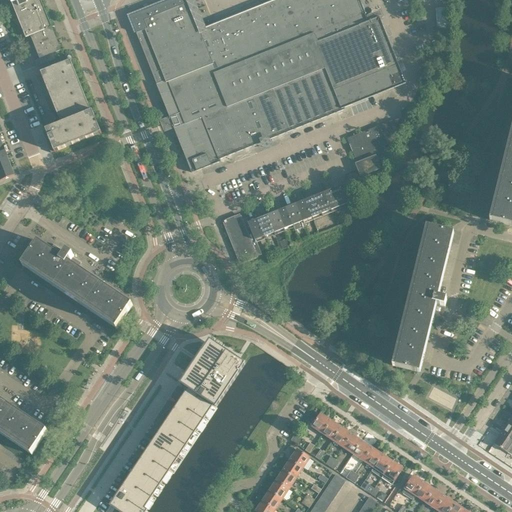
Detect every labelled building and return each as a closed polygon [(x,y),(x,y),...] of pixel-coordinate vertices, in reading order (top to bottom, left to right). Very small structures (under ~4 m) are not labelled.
[(11,0),(12,2),(17,0),(37,52),(39,51),(42,57),(35,60),(61,50),(41,0),(11,0)] [(378,20),(370,24),(360,0),(275,0),(222,21),(198,31),(185,0),(170,0),(152,7),(152,8),(133,15),(131,19),(137,33),(136,33),(192,172),(221,161),(220,159),(345,109),(343,108),(403,82),(378,20)] [(449,40),(447,16),(435,17),(437,41),(449,40)] [(423,58),(427,67),(442,60),(439,52),(423,58)] [(47,62),(45,56),(34,61),(37,66),(47,62)] [(46,130),(43,131),(51,153),(55,152),(56,151),(100,134),(102,133),(93,111),(91,111),(89,107),(71,62),(72,61),(71,60),(41,72),(42,73),(63,126),(60,127),(59,124),(47,129),(46,130)] [(406,129),(401,118),(348,139),(349,144),(350,143),(358,163),(357,163),(362,176),(381,168),(377,158),(388,154),(385,145),(397,140),(395,133),(406,129)] [(511,129),(492,213),(495,214),(493,221),(511,225),(511,129)] [(8,156),(8,155),(0,158),(0,169),(11,165),(7,156),(8,156)] [(15,175),(11,165),(0,169),(0,180),(0,181),(15,175)] [(352,204),(344,185),(335,188),(343,208),(352,204)] [(343,208),(335,188),(326,192),(334,212),(343,208)] [(334,212),(326,192),(316,196),(324,216),(334,212)] [(76,200),(70,196),(66,202),(75,208),(80,202),(76,200)] [(324,216),(316,196),(306,200),(314,220),(324,216)] [(314,220),(306,200),(297,203),(305,223),(314,220)] [(288,207),(296,227),(297,230),(306,226),(305,223),(297,203),(288,207)] [(296,227),(288,207),(278,211),(287,231),(296,227)] [(287,231),(278,211),(269,215),(277,234),(287,231)] [(277,234),(269,215),(259,218),(268,238),(277,234)] [(258,257),(257,256),(262,255),(257,243),(257,242),(249,223),(248,224),(245,225),(241,216),(224,223),(223,223),(240,264),(258,257)] [(248,223),(248,224),(249,223),(257,242),(268,238),(259,218),(248,223)] [(429,227),(427,236),(424,235),(394,359),(397,360),(396,366),(417,372),(419,365),(422,366),(435,312),(441,313),(443,306),(445,306),(447,299),(442,298),(438,298),(452,241),(449,241),(451,233),(429,227)] [(282,249),(289,247),(286,239),(279,241),(282,249)] [(39,242),(23,266),(24,266),(25,264),(32,268),(30,270),(111,325),(112,322),(118,326),(116,328),(117,329),(133,305),(132,304),(130,307),(125,303),(127,301),(76,267),(80,262),(73,257),(74,255),(68,251),(67,253),(56,246),(52,251),(46,247),(44,249),(38,245),(40,242),(39,242)] [(120,490),(110,505),(115,508),(121,511),(147,511),(149,509),(146,508),(215,405),(217,407),(246,364),(247,363),(240,359),(211,339),(181,383),(191,390),(123,492),(120,490)] [(89,380),(84,388),(86,389),(92,381),(89,380)] [(0,433),(26,451),(28,448),(33,452),(32,454),(32,455),(48,431),(46,433),(40,430),(42,427),(0,399),(0,433)] [(321,413),(312,426),(323,434),(331,420),(321,413)] [(333,440),(341,427),(331,420),(323,434),(333,440)] [(501,433),(511,440),(511,425),(508,423),(501,433)] [(343,447),(352,434),(341,427),(333,440),(343,447)] [(494,444),(508,453),(511,446),(511,440),(501,433),(494,444)] [(296,434),(292,440),(298,445),(302,438),(296,434)] [(353,454),(362,441),(352,434),(343,447),(353,454)] [(363,461),(372,447),(362,441),(353,454),(363,461)] [(306,451),(310,453),(315,446),(310,443),(306,451)] [(374,468),(383,454),(372,447),(363,461),(374,468)] [(310,458),(297,449),(296,450),(295,450),(294,449),(291,454),(292,455),(293,456),(290,460),(303,469),(310,458)] [(321,450),(316,457),(320,460),(325,452),(321,450)] [(384,474),(393,461),(383,454),(374,468),(384,474)] [(331,457),(326,464),(330,467),(335,459),(331,457)] [(334,470),(339,462),(335,459),(330,467),(334,470)] [(393,461),(384,474),(382,477),(392,484),(403,468),(397,464),(399,462),(394,459),(393,461)] [(303,469),(290,460),(283,470),(296,479),(303,469)] [(296,479),(283,470),(276,480),(290,489),(296,479)] [(351,470),(346,478),(350,480),(355,473),(351,470)] [(355,483),(359,476),(355,473),(350,480),(355,483)] [(318,479),(326,484),(329,479),(321,474),(318,479)] [(346,482),(336,475),(332,480),(342,487),(346,482)] [(414,475),(402,492),(413,499),(415,496),(424,482),(414,475)] [(290,489),(276,480),(270,490),(283,499),(290,489)] [(342,487),(332,480),(329,485),(339,492),(342,487)] [(365,490),(370,483),(366,480),(361,487),(365,490)] [(424,482),(415,496),(426,502),(435,489),(424,482)] [(314,485),(311,489),(319,494),(322,490),(314,485)] [(329,485),(325,490),(336,497),(339,492),(329,485)] [(371,494),(375,497),(380,489),(376,487),(371,494)] [(435,489),(426,502),(436,509),(445,496),(435,489)] [(283,499),(270,490),(263,501),(276,509),(283,499)] [(325,490),(322,495),(332,502),(336,497),(325,490)] [(315,500),(307,495),(304,499),(312,504),(315,500)] [(322,495),(319,501),(329,507),(332,502),(322,495)] [(445,496),(436,509),(440,511),(448,511),(455,503),(445,496)] [(374,511),(379,504),(370,497),(362,508),(368,511),(374,511)] [(302,503),(309,508),(312,504),(304,499),(302,503)] [(256,511),(257,511),(274,511),(276,509),(263,501),(256,511)] [(315,506),(324,511),(325,511),(329,507),(319,501),(315,506)] [(455,503),(448,511),(463,511),(465,509),(455,503)]
